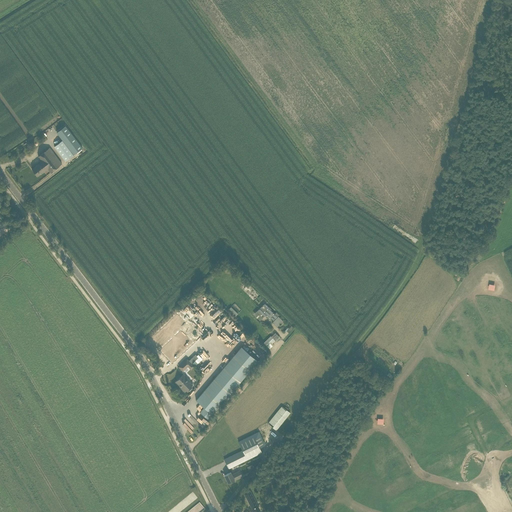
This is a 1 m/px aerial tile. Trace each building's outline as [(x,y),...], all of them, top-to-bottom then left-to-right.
[(62,140),(54,146),(64,159),(65,161),(82,147),(81,146),(66,125),(57,132),(63,140),(62,140)] [(38,156),(42,161),(32,169),(37,176),(44,171),(48,169),(50,172),(62,164),(49,147),(38,156)] [(253,314),(256,317),(258,315),(259,315),(257,318),(260,321),(265,315),(276,326),(278,324),(279,325),(283,321),(278,316),(277,317),(270,310),(271,309),(265,303),(253,314)] [(235,316),(237,313),(230,306),(228,309),(235,316)] [(177,313),(149,339),(172,363),(194,343),(181,329),(187,323),(177,313)] [(264,343),(267,345),(273,339),(275,340),(279,336),(274,332),(264,343)] [(202,352),(211,343),(209,340),(199,349),(202,352)] [(200,412),(208,419),(259,360),(241,346),(196,400),(204,407),(200,412)] [(178,366),(183,371),(191,363),(187,359),(178,366)] [(175,382),(185,392),(187,389),(190,386),(192,384),(182,374),(175,382)] [(267,423),(276,430),(290,413),(282,406),(267,423)] [(184,423),(182,425),(194,434),(195,432),(184,423)] [(241,451),(224,459),(229,468),(262,452),(260,448),(259,446),(264,443),(262,439),(258,431),(258,432),(237,442),(238,442),(242,450),(241,451)] [(232,474),(231,472),(224,475),(228,483),(242,476),(239,470),(232,474)] [(250,491),(245,494),(251,507),(257,505),(250,491)]
